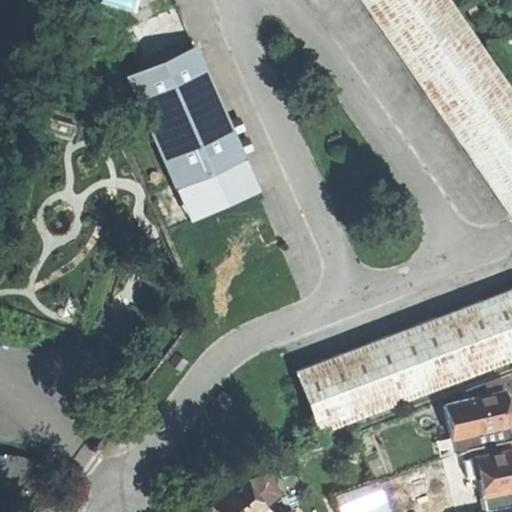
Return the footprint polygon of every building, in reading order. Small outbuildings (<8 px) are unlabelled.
[(511,103),(440,0),(358,0),(503,209),(511,203),(511,103)] [(214,33),(133,67),(197,220),(279,185),(214,33)] [(511,359),(511,281),(304,359),(331,428),(511,359)] [(481,382),(484,396),(500,392),(497,378),(481,382)] [(443,405),(450,437),(509,424),(508,418),(511,413),(511,409),(511,405),(504,404),(503,399),(502,392),(500,392),(484,396),(443,405)] [(511,439),(509,424),(450,437),(453,451),(511,439)] [(511,452),(472,460),(475,477),(480,476),(483,495),(511,489),(511,452)] [(0,510),(25,509),(51,484),(39,467),(21,454),(2,454),(0,453),(0,510)] [(467,479),(475,477),(472,460),(464,461),(467,479)] [(262,468),(243,482),(260,505),(279,491),(262,468)] [(251,511),(260,505),(243,482),(239,478),(208,502),(208,511),(207,511),(251,511)] [(388,511),(376,478),(331,496),(337,511),(388,511)] [(511,502),(511,489),(483,495),(485,507),(511,502)]
